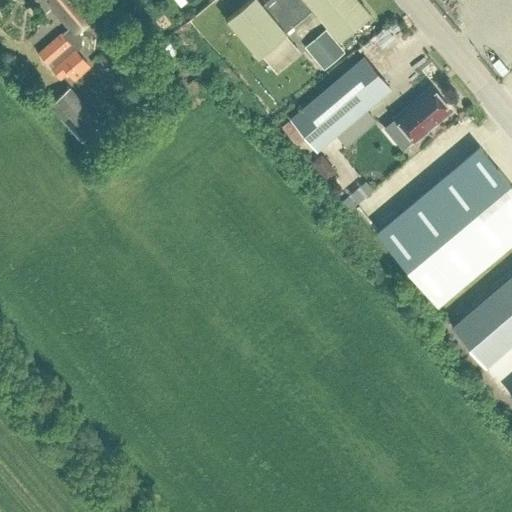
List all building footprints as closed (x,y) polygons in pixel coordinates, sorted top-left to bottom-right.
[(46,0),(69,26),(54,38),(39,50),(61,77),(67,72),(73,80),(89,66),(75,49),(80,45),(81,37),(75,29),(92,15),(79,0),(46,0)] [(370,14),(358,0),(265,0),(262,3),(259,0),(247,0),(227,18),(259,56),(287,32),(285,31),(313,8),(339,39),(370,14)] [(343,50),(324,27),(303,45),(322,67),(343,50)] [(316,148),(389,86),(364,56),(290,118),(316,148)] [(49,104),(80,139),(100,122),(69,86),(49,104)] [(414,139),(450,109),(431,86),(395,115),(414,139)] [(511,183),(478,143),(375,229),(437,304),(511,240),(511,183)] [(511,277),(451,328),(484,367),(511,343),(511,277)]
